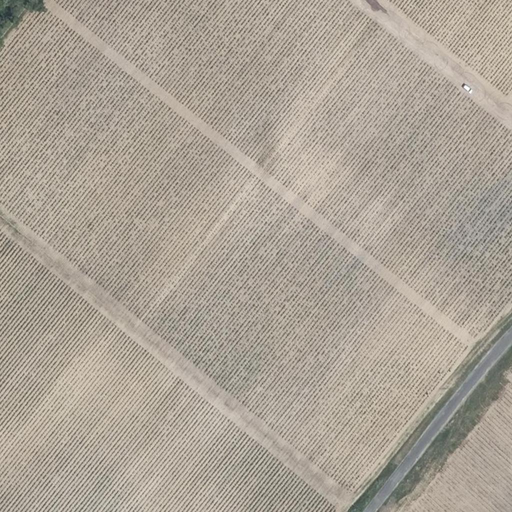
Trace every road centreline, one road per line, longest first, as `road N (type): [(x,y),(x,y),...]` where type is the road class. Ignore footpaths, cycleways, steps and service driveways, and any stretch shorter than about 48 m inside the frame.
road 1 (track): [(0,223),(345,506)]
road 2 (track): [(511,316),(345,506)]
road 3 (unclassified): [(369,511),(511,335)]
road 4 (track): [(366,0),(511,117)]
